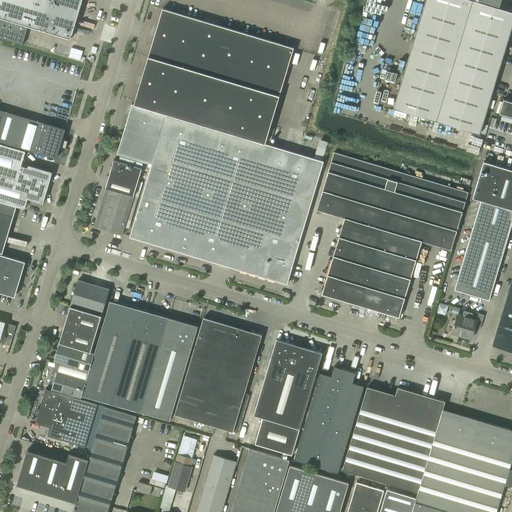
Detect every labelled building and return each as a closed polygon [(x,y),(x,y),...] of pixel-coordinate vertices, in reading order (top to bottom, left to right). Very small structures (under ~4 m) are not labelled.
[(81,0),(0,0),(0,16),(70,38),(81,0)] [(425,0),(393,108),(480,134),(511,25),(511,11),(499,8),(501,0),(425,0)] [(162,6),(134,103),(266,143),(295,45),(162,6)] [(499,113),(511,116),(511,101),(503,99),(499,113)] [(324,160),(266,143),(134,103),(132,103),(117,152),(152,163),(130,236),(287,283),(324,160)] [(0,141),(56,158),(65,129),(0,110),(0,141)] [(0,210),(14,215),(16,206),(25,208),(28,198),(43,203),(52,172),(28,165),(28,168),(21,166),(25,151),(0,143),(0,210)] [(317,210),(344,218),(322,293),(399,316),(421,240),(451,249),(468,191),(334,151),(317,210)] [(122,234),(133,195),(141,168),(114,159),(106,187),(110,189),(99,227),(122,234)] [(511,222),(511,170),(483,161),(473,197),(481,200),(455,289),(489,299),(511,222)] [(0,291),(15,296),(26,262),(0,254),(0,252),(2,253),(14,215),(0,210),(0,291)] [(70,305),(101,314),(109,288),(78,278),(70,305),(71,305),(70,305)] [(511,350),(511,278),(492,345),(511,350)] [(82,394),(170,420),(198,325),(110,299),(94,352),(82,394)] [(101,314),(70,305),(60,341),(91,350),(101,314)] [(458,313),(452,332),(471,338),(474,327),(480,328),(484,314),(478,313),(476,319),(471,317),(473,313),(463,310),(462,315),(458,313)] [(203,317),(201,326),(175,413),(233,430),(262,334),(203,317)] [(292,454),(322,352),(277,338),(254,414),(263,417),(255,443),(292,454)] [(81,397),(94,352),(65,343),(51,388),(81,397)] [(339,472),(365,385),(353,381),(356,372),(334,365),(331,375),(320,371),(294,459),(339,472)] [(418,491),(443,408),(445,400),(398,386),(396,394),(368,386),(343,469),(418,491)] [(85,445),(97,403),(45,388),(35,421),(51,426),(48,434),(85,445)] [(107,511),(136,416),(105,406),(89,458),(76,502),(73,511),(107,511)] [(511,459),(511,428),(443,408),(418,491),(415,501),(452,511),(496,511),(504,484),(509,469),(511,459)] [(273,511),(290,460),(251,448),(231,511),(273,511)] [(36,490),(76,502),(89,458),(69,452),(66,461),(27,449),(21,472),(22,472),(19,483),(33,487),(34,486),(37,487),(36,490)] [(185,490),(192,466),(191,466),(193,458),(178,454),(168,485),(185,490)] [(208,473),(195,511),(221,511),(237,461),(213,454),(208,473)] [(339,511),(349,482),(290,464),(275,511),(339,511)] [(164,488),(166,482),(151,478),(149,483),(164,488)] [(149,495),(152,486),(139,481),(136,491),(149,495)] [(376,511),(384,490),(357,482),(347,511),(376,511)] [(411,511),(416,497),(387,488),(380,511),(411,511)] [(452,511),(415,501),(411,511),(452,511)]
